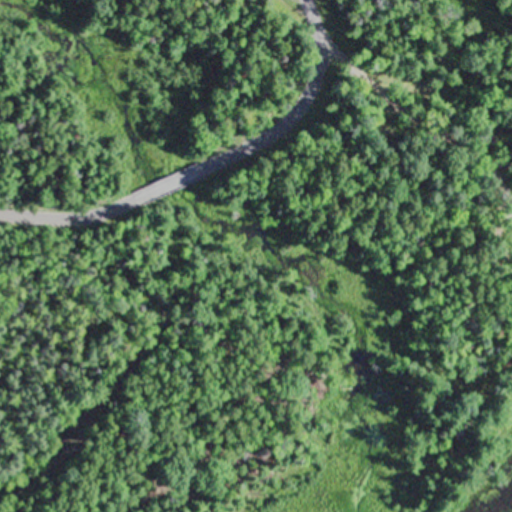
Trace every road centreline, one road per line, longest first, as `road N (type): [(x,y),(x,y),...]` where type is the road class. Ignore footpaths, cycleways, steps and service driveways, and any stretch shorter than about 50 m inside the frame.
road 1 (residential): [(212,169),(319,99),(343,46),(328,0)]
road 2 (residential): [(0,212),(69,218),(121,206)]
